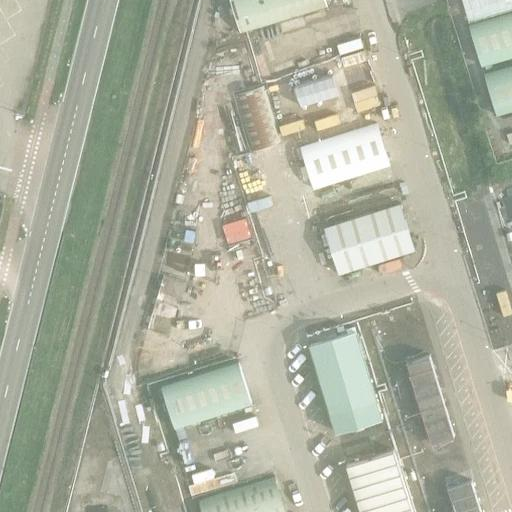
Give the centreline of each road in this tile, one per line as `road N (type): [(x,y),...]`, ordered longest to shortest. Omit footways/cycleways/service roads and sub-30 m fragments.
road 1 (tertiary): [(0,420),(103,0)]
road 2 (unknown): [(262,332),(217,313),(211,105)]
road 3 (unknown): [(322,313),(276,154)]
